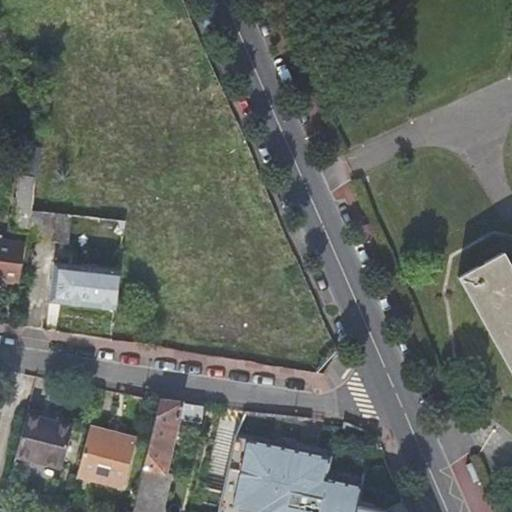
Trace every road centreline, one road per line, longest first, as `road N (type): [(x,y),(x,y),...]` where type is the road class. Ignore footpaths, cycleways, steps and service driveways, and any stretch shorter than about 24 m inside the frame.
road 1 (tertiary): [(224,0),(406,415)]
road 2 (unclassified): [(406,415),(0,352)]
